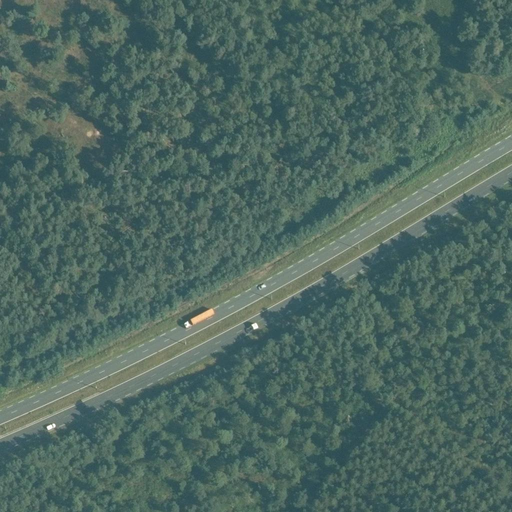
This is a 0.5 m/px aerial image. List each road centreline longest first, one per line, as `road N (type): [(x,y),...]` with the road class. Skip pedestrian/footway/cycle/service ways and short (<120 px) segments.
road 1 (primary): [(511,140),(240,300),(0,414)]
road 2 (primary): [(0,446),(251,326),(511,176)]
